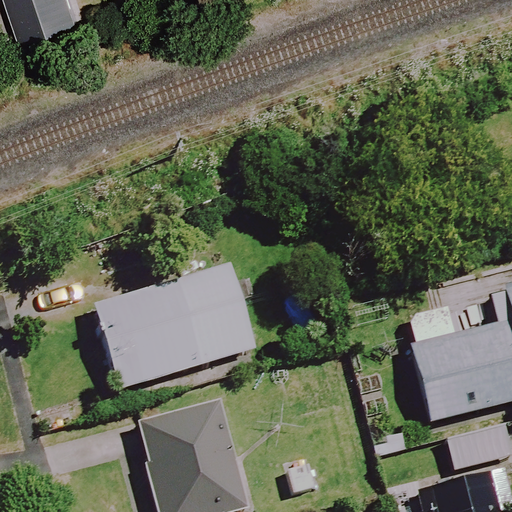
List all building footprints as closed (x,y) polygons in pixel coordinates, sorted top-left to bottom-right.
[(70,30),(63,0),(7,0),(18,42),(70,30)] [(248,358),(223,272),(87,313),(113,399),(248,358)] [(84,308),(74,274),(28,288),(38,322),(84,308)] [(511,290),(489,296),(497,328),(451,339),(444,308),(396,319),(421,427),(511,406),(511,290)] [(235,511),(213,412),(134,430),(152,511),(235,511)] [(505,465),(498,432),(441,444),(448,477),(505,465)] [(501,511),(493,479),(411,501),(414,511),(501,511)]
